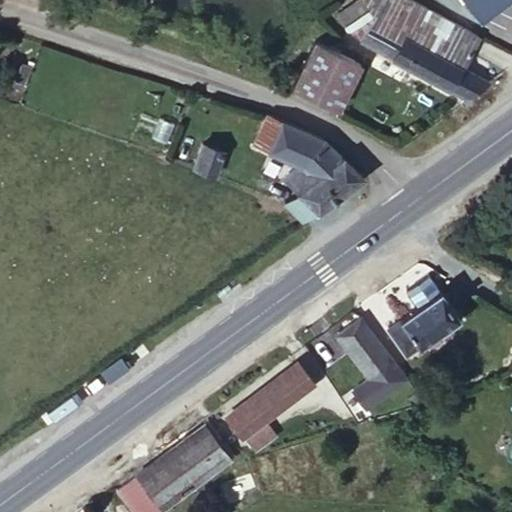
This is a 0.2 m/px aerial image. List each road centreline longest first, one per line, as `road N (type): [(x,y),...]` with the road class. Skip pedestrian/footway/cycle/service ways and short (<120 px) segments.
road 1 (secondary): [(410,209),(4,511)]
road 2 (unclassified): [(410,209),(303,108),(0,15)]
road 3 (secondary): [(511,134),(410,209)]
